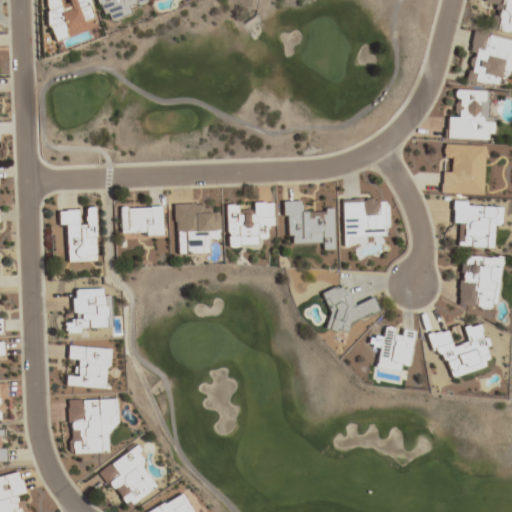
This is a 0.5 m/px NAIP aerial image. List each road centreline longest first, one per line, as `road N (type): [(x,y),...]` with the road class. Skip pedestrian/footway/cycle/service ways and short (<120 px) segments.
road 1 (residential): [(89,511),(44,448),(23,0)]
road 2 (residential): [(451,0),(435,79),(411,117),(381,148),(331,171),(30,181)]
road 3 (residential): [(413,285),(425,245),(411,196),(381,148)]
